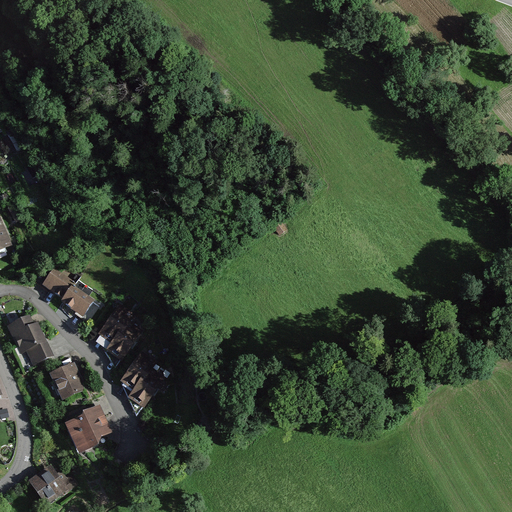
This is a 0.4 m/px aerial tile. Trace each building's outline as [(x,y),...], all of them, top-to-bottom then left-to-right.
[(0,223),(0,255),(13,249),(0,223)] [(78,285),(57,271),(45,290),(64,302),(78,285)] [(97,300),(78,285),(64,302),(83,318),(97,300)] [(133,317),(120,308),(101,336),(113,344),(121,331),(123,333),(128,324),(133,317)] [(30,319),(10,329),(30,371),(56,359),(41,326),(35,329),(30,319)] [(140,332),(128,324),(123,333),(121,331),(113,344),(108,351),(122,360),(140,332)] [(156,364),(143,355),(123,383),(136,392),(151,371),(156,364)] [(73,367),(55,375),(68,402),(86,393),(73,367)] [(163,380),(151,371),(136,392),(131,399),(143,407),(163,380)] [(101,411),(71,425),(85,456),(116,442),(101,411)] [(57,464),(35,483),(51,502),(73,483),(57,464)]
